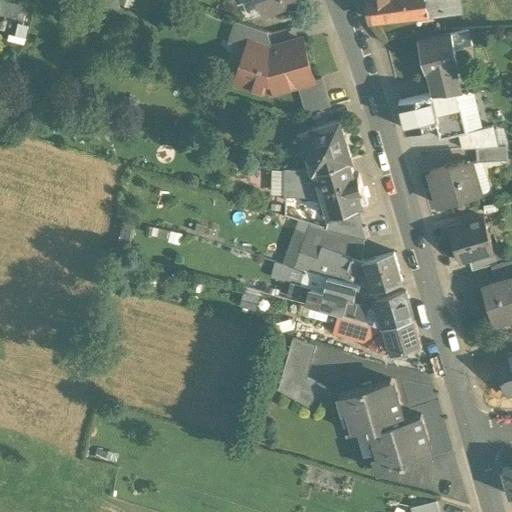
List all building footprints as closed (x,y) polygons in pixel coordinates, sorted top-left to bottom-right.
[(88,0),(85,4),(89,17),(106,21),(117,10),(114,0),(88,0)] [(258,0),(263,14),(300,1),(299,0),(258,0)] [(367,0),(369,21),(428,14),(426,0),(367,0)] [(458,0),(426,0),(428,14),(445,12),(459,10),(458,0)] [(267,34),(235,23),(228,43),(250,51),(253,45),(270,51),(273,50),(267,34)] [(451,34),(418,42),(426,75),(430,74),(459,68),(451,34)] [(273,50),(270,51),(253,45),(250,51),(239,84),(270,95),(298,86),(298,85),(313,81),(301,41),(273,50)] [(459,68),(430,74),(435,94),(464,92),(459,68)] [(313,81),(298,85),(298,86),(306,114),(330,107),(322,79),(313,81)] [(457,93),(430,95),(441,139),(466,133),(457,93)] [(430,95),(399,102),(405,129),(436,122),(432,106),(430,95)] [(341,121),(302,132),(313,171),(315,171),(350,161),(352,160),(341,121)] [(492,127),(459,136),(462,150),(497,147),(492,127)] [(420,138),(408,141),(411,154),(423,153),(422,149),(420,138)] [(468,150),(470,165),(479,163),(505,160),(503,148),(468,150)] [(350,161),(315,171),(320,186),(354,176),(350,161)] [(464,163),(430,173),(439,206),(473,196),(469,181),(475,179),(470,165),(465,166),(464,163)] [(479,163),(470,165),(475,179),(469,181),(473,196),(488,192),(479,163)] [(313,171),(284,171),(284,206),(296,206),(296,195),(302,195),(302,198),(318,198),(323,195),(320,186),(315,171),(313,171)] [(354,176),(320,186),(323,195),(329,217),(357,209),(368,206),(359,175),(354,176)] [(357,209),(329,217),(327,230),(361,241),(364,241),(366,241),(357,209)] [(483,218),(450,228),(460,261),(468,259),(493,252),(483,218)] [(327,230),(311,225),(301,254),(318,260),(323,247),(362,261),(364,241),(361,241),(327,230)] [(362,261),(323,247),(318,260),(364,276),(368,275),(364,262),(362,261)] [(493,252),(468,259),(472,271),(481,268),(502,262),(498,250),(493,252)] [(394,253),(364,262),(368,275),(372,289),(402,280),(394,253)] [(481,268),(486,287),(511,279),(511,261),(502,262),(481,268)] [(358,285),(328,277),(324,293),(312,290),(309,302),(308,306),(350,317),(353,305),(358,285)] [(481,288),(492,328),(511,322),(511,279),(486,287),(481,288)] [(405,293),(402,280),(372,289),(377,301),(405,293)] [(312,290),(292,286),(289,298),(309,302),(312,290)] [(405,293),(377,301),(380,312),(385,327),(413,318),(405,293)] [(358,306),(353,305),(350,317),(355,318),(358,306)] [(376,312),(358,306),(355,318),(385,327),(380,312),(376,312)] [(355,318),(350,317),(346,328),(369,335),(384,339),(388,338),(385,327),(355,318)] [(413,318),(385,327),(388,338),(392,352),(420,343),(413,318)] [(369,335),(346,328),(343,342),(365,349),(369,335)] [(318,346),(294,339),(278,390),(314,411),(328,389),(308,377),(318,346)] [(511,355),(503,358),(506,370),(499,372),(506,395),(511,393),(511,355)] [(404,413),(398,394),(395,395),(391,380),(338,396),(339,398),(349,433),(371,426),(372,430),(366,432),(378,474),(431,458),(426,442),(429,441),(422,416),(403,421),(401,414),(404,413)] [(511,466),(502,469),(509,496),(511,495),(511,466)] [(438,511),(436,501),(411,508),(412,511),(438,511)]
